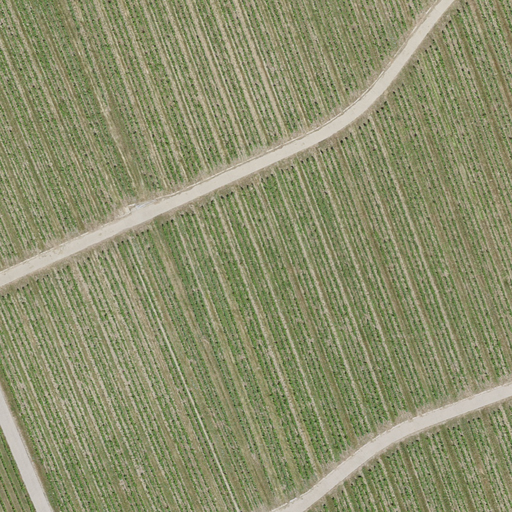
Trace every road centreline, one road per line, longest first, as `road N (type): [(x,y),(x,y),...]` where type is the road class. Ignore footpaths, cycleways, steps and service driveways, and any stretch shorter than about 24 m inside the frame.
road 1 (track): [(0,283),(339,122),(402,61),(446,0)]
road 2 (track): [(289,511),(412,424),(511,388)]
road 3 (track): [(46,511),(0,395)]
